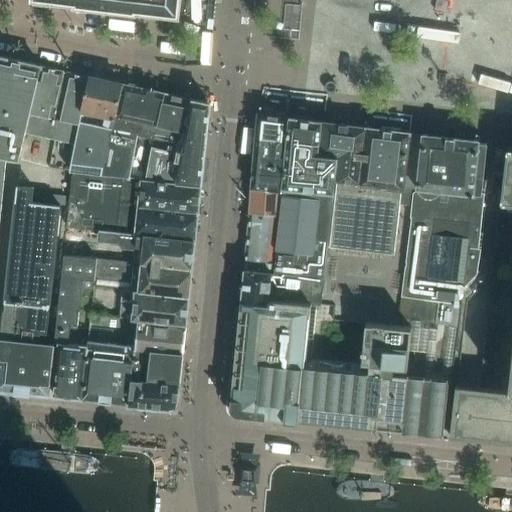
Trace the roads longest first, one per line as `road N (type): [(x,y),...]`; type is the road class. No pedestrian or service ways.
road 1 (tertiary): [(203,428),(236,75)]
road 2 (unclassified): [(511,460),(203,428)]
road 3 (unclassified): [(0,29),(236,75)]
road 4 (unclassified): [(203,428),(0,407)]
